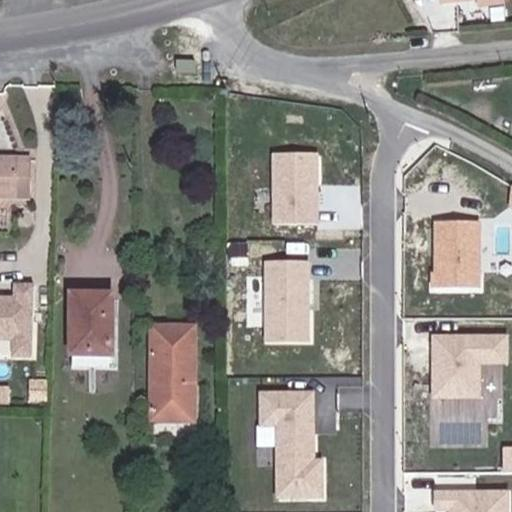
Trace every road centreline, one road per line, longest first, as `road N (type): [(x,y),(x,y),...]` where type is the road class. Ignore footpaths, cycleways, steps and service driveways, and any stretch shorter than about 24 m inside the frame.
road 1 (unknown): [(393,108),(389,511)]
road 2 (residential): [(292,71),(511,156)]
road 3 (residential): [(292,71),(511,54)]
road 4 (tertiary): [(0,40),(132,25),(214,0)]
